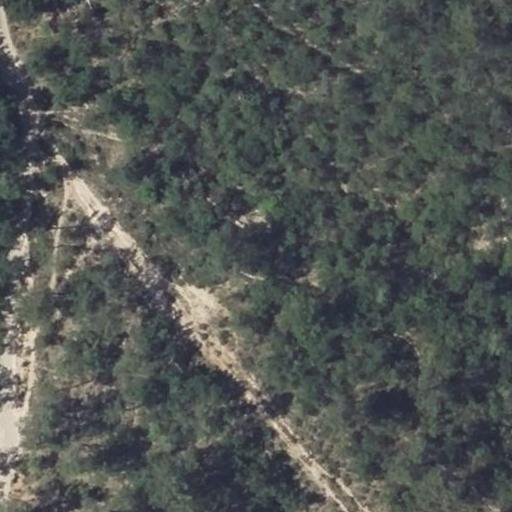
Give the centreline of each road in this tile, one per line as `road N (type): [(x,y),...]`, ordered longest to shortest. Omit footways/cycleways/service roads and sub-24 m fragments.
road 1 (track): [(334,511),(34,163)]
road 2 (track): [(1,511),(35,234),(34,163)]
